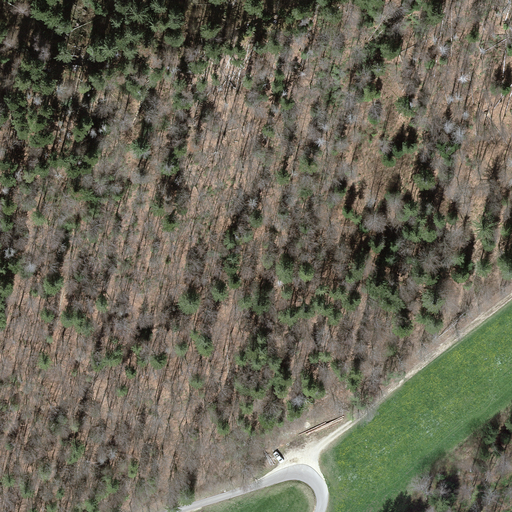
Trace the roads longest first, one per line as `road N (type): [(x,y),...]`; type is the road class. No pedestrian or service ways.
road 1 (track): [(298,471),(318,444),(511,297)]
road 2 (unclassified): [(319,511),(318,482),(298,471),(171,511)]
